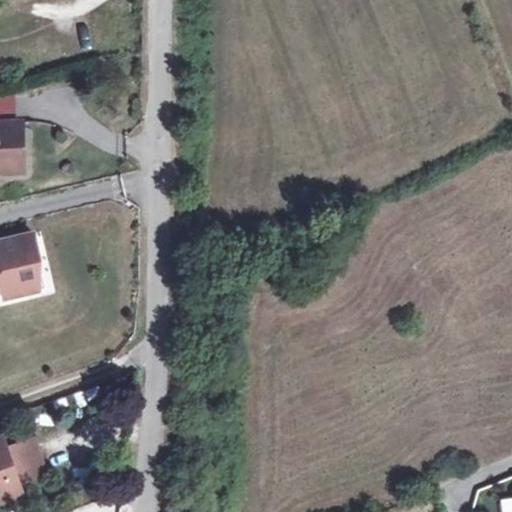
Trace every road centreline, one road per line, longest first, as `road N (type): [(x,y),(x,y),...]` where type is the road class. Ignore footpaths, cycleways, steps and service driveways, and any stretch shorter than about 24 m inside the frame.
road 1 (residential): [(151,511),(169,256),(168,0)]
road 2 (unknown): [(0,404),(162,363)]
